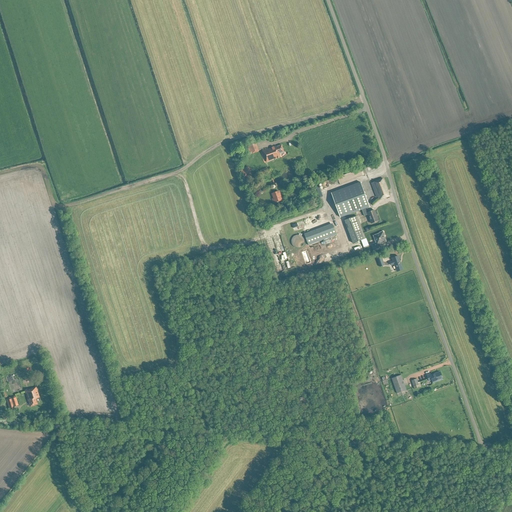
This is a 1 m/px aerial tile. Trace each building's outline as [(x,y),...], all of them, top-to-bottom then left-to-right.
[(256,142),(249,145),(252,154),(259,151),(256,142)] [(279,153),(284,152),(282,145),(276,147),(276,146),(263,151),(267,162),(281,157),(279,153)] [(249,166),(241,169),(243,178),(252,175),(249,166)] [(267,168),(260,170),(262,176),(269,173),(267,168)] [(383,179),(371,183),(377,197),(378,197),(379,200),(390,196),(383,179)] [(379,221),(375,211),(369,213),(367,207),(369,206),(360,183),(332,194),(341,217),(362,209),(364,216),(368,215),(372,224),(379,221)] [(282,200),(279,191),(272,194),(273,199),(272,199),(273,204),(282,200)] [(365,239),(357,216),(345,221),(353,243),(365,239)] [(309,246),(337,235),(333,225),(305,236),(309,246)] [(385,235),(383,232),(383,231),(379,233),(379,234),(373,236),(376,243),(372,244),(374,250),(380,248),(378,245),(386,242),(384,236),(385,235)] [(300,235),(298,235),(296,235),(294,236),(292,238),(291,240),(291,242),(292,244),(293,246),(294,247),(296,248),(298,248),(300,248),(302,247),(303,245),(304,243),(305,241),(304,239),(303,237),(302,236),(300,235)] [(280,254),(273,256),(275,262),(277,262),(277,264),(281,263),(282,265),(280,266),(280,267),(278,268),(279,271),(284,269),(280,254)] [(391,265),(394,264),(397,272),(403,270),(398,256),(392,258),(393,261),(390,262),(391,265)] [(433,383),(443,379),(440,372),(431,375),(430,374),(427,375),(429,381),(432,380),(433,383)] [(397,393),(406,390),(401,375),(392,378),(397,393)] [(35,399),(39,398),(36,387),(25,391),(28,401),(30,407),(37,405),(35,399)] [(16,398),(11,399),(9,398),(6,400),(10,410),(14,409),(14,407),(18,405),(16,398)]
